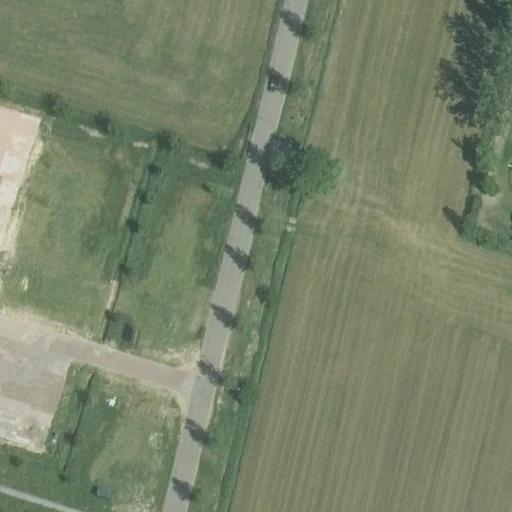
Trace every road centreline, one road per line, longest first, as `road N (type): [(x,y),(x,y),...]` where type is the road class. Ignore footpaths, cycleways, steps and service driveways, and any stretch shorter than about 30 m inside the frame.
road 1 (residential): [(202,388),(297,0)]
road 2 (residential): [(0,322),(202,388)]
road 3 (residential): [(172,511),(202,388)]
